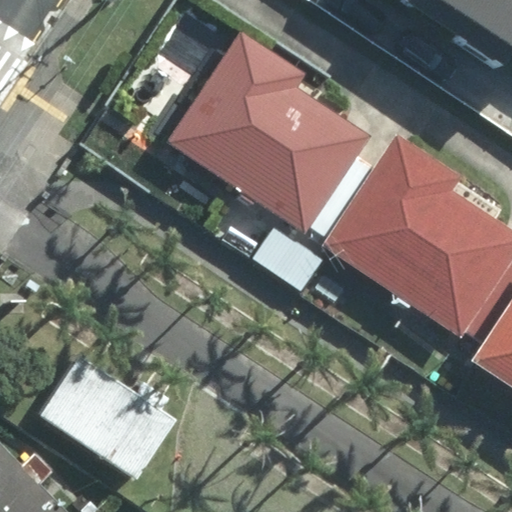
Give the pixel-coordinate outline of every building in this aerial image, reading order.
[(511,0),(411,0),(511,62),(511,0)] [(289,224),(338,152),(349,136),(276,87),(284,74),(224,32),(152,138),(285,230),(289,224)] [(338,152),(289,224),(307,237),(304,242),(439,333),(491,257),(503,240),(430,189),(438,176),(378,135),(358,164),(338,152)] [(491,257),(439,333),(452,344),(442,357),(511,404),(511,263),(508,260),(506,266),(491,257)] [(66,364),(30,417),(123,480),(161,425),(149,418),(159,403),(132,385),(121,401),(66,364)] [(0,511),(50,511),(21,481),(35,468),(20,451),(4,466),(0,460),(0,511)]
